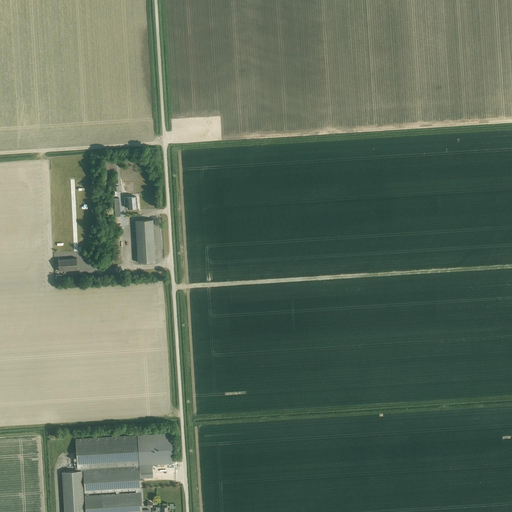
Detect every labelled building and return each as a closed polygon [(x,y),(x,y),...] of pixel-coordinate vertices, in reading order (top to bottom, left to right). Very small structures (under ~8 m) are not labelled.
[(128,209),(132,208),(137,208),(136,197),(131,197),(124,198),(125,204),(128,204),(128,209)] [(153,220),(148,220),(135,221),(137,246),(135,246),(135,248),(137,248),(137,250),(135,250),(136,252),(137,252),(137,254),(136,254),(136,257),(137,257),(138,259),(136,259),(136,261),(138,261),(138,262),(155,261),(153,220)] [(59,272),(77,270),(77,259),(58,260),(59,272)] [(77,461),(74,461),(74,465),(76,471),(81,471),(83,511),(150,511),(150,510),(141,511),(140,478),(139,465),(152,465),(173,463),(171,433),(75,439),(77,461)] [(152,465),(139,465),(140,478),(153,477),(152,465)] [(76,471),(62,472),(64,511),(83,511),(81,471),(76,471)]
